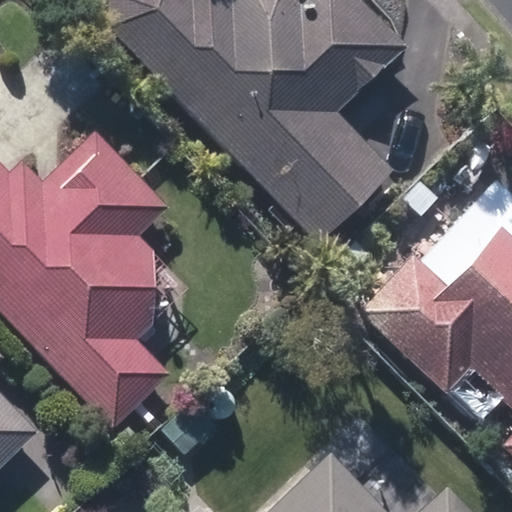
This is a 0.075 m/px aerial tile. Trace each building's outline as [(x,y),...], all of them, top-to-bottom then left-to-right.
[(108,0),(108,30),(312,240),(386,169),(333,113),(402,47),(357,0),(108,0)] [(0,317),(107,429),(165,374),(131,339),(185,289),(134,236),(162,210),(90,135),(37,185),(17,164),(7,176),(0,169),(0,317)] [(390,212),(400,224),(426,201),(415,189),(390,212)] [(511,436),(500,449),(511,460),(511,241),(498,229),(444,288),(409,255),(356,314),(443,392),(466,367),(511,409),(511,436)] [(0,463),(32,432),(0,399),(0,463)] [(160,430),(182,454),(211,427),(190,403),(160,430)] [(109,444),(123,459),(140,445),(126,430),(109,444)] [(264,511),(466,511),(442,487),(416,511),(379,511),(323,455),(264,511)] [(46,496),(59,498),(70,489),(70,476),(62,467),(49,465),(40,474),(38,487),(46,496)]
